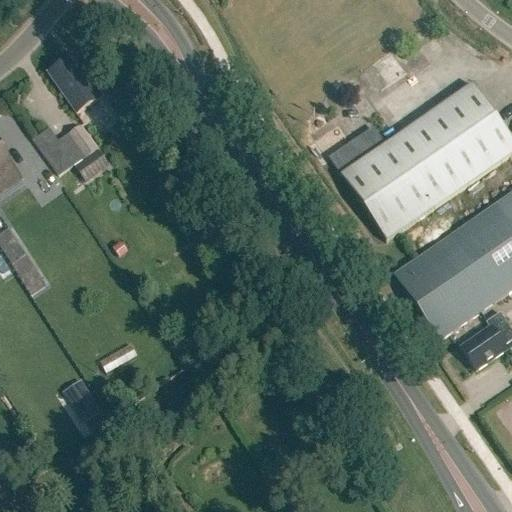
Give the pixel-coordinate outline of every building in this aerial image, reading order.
[(8,56),(28,37),(22,31),(2,50),(8,56)] [(374,86),(401,67),(388,47),(360,67),(374,86)] [(68,62),(48,76),(77,117),(102,100),(81,70),(76,74),(68,62)] [(374,133),(330,164),(340,179),(386,245),(511,157),(511,144),(472,88),(472,87),(385,148),(374,133)] [(68,138),(84,161),(97,152),(80,129),(68,138)] [(0,149),(0,168),(9,163),(0,149)] [(97,153),(74,168),(79,176),(86,185),(108,169),(102,160),(97,153)] [(511,196),(394,278),(440,344),(511,294),(511,196)] [(8,233),(0,237),(0,251),(11,269),(25,260),(8,233)] [(460,352),(475,374),(505,353),(503,350),(511,343),(511,334),(499,316),(485,326),(489,332),(460,352)] [(98,415),(79,385),(65,394),(84,424),(98,415)] [(382,502),(391,498),(383,482),(374,487),(382,502)]
